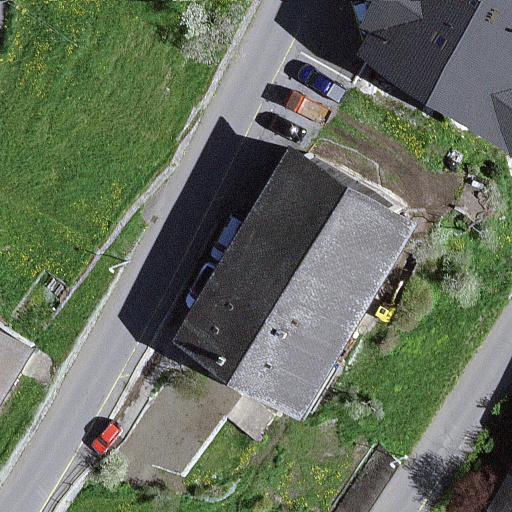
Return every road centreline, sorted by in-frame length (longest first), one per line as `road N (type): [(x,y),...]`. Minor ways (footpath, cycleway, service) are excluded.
road 1 (tertiary): [(290,0),(151,269),(12,511)]
road 2 (tertiary): [(397,511),(511,334)]
